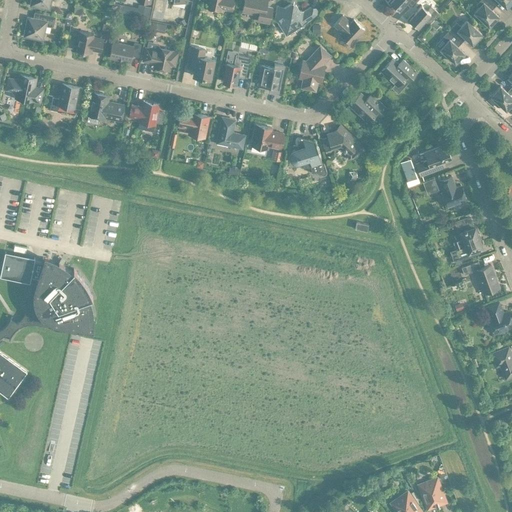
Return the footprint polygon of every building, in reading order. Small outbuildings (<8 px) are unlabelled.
[(30,0),(29,6),(49,10),(50,0),(30,0)] [(207,0),(206,8),(220,11),(221,8),(231,11),(233,0),(207,0)] [(243,0),(242,11),(258,15),(257,21),(269,23),(272,8),(266,6),(267,0),(243,0)] [(383,0),(397,12),(407,1),(411,5),(416,0),(388,0),(387,2),(384,0),(383,0)] [(489,0),(480,0),(483,2),(474,12),(489,26),(498,16),(489,8),(493,4),(489,0)] [(274,21),(277,22),(286,35),(290,35),(303,27),(304,22),(306,22),(310,19),(316,11),(315,9),(309,8),(303,12),(299,11),(295,5),(290,4),(283,9),(277,7),(278,6),(277,6),(274,21)] [(403,17),(402,17),(416,29),(426,19),(430,23),(439,14),(430,6),(426,11),(421,6),(414,13),(413,12),(406,19),(403,17)] [(55,17),(39,13),(38,19),(27,17),(23,36),(42,41),(45,26),(53,27),(55,17)] [(342,15),(333,25),(341,32),(340,34),(352,45),(359,37),(358,36),(364,29),(353,19),(350,23),(342,15)] [(435,20),(431,25),(436,30),(441,25),(435,20)] [(448,30),(459,41),(463,36),(472,44),(481,34),(466,20),(460,26),(456,22),(448,30)] [(455,45),(459,41),(448,30),(441,38),(446,42),(440,49),(455,63),(464,53),(455,45)] [(79,31),(76,42),(78,42),(76,51),(89,53),(89,49),(100,52),(103,39),(92,37),(93,34),(79,31)] [(132,46),(112,42),(109,58),(130,62),(131,55),(138,57),(141,45),(133,43),(132,46)] [(204,49),(191,46),(186,68),(193,70),(192,75),(209,79),(214,59),(203,57),(204,49)] [(302,87),(315,90),(317,81),(320,82),(323,72),(320,72),(322,65),(330,56),(320,46),(306,61),(302,60),(298,77),(304,78),(302,87)] [(173,54),(172,53),(172,50),(158,47),(157,50),(145,48),(142,61),(154,63),(153,67),(168,70),(169,63),(172,63),(173,62),(175,61),(176,59),(176,57),(175,55),(173,54)] [(235,84),(237,76),(245,78),(249,57),(235,54),(233,64),(226,63),(222,81),(235,84)] [(407,82),(416,72),(402,59),(397,64),(392,59),(381,71),(395,84),(391,88),(398,94),(408,82),(407,82)] [(269,87),(268,91),(278,93),(283,65),(274,63),(273,68),(261,65),(257,85),(269,87)] [(16,100),(20,100),(21,99),(31,101),(39,103),(42,91),(35,89),(33,87),(35,78),(20,75),(18,80),(9,78),(6,89),(16,91),(15,98),(16,100)] [(49,110),(57,111),(58,105),(74,109),(78,87),(62,84),(59,99),(52,97),(49,110)] [(511,89),(508,94),(500,86),(490,96),(495,100),(494,102),(494,105),(496,106),(499,107),(501,106),(505,110),(511,103),(511,89)] [(121,121),(124,105),(111,102),(111,103),(107,103),(108,95),(93,92),(90,107),(89,107),(87,115),(103,118),(104,117),(121,121)] [(377,118),(386,108),(370,93),(365,98),(360,93),(349,105),(367,122),(374,114),(377,118)] [(154,124),(155,122),(161,124),(163,112),(157,111),(158,104),(143,101),(141,108),(138,107),(138,106),(131,105),(129,117),(139,119),(139,121),(154,124)] [(188,134),(204,137),(208,116),(197,114),(196,116),(180,113),(178,126),(189,128),(188,134)] [(221,117),(216,143),(241,148),(244,135),(231,133),(234,120),(221,117)] [(271,128),(255,124),(251,145),(267,149),(268,146),(280,148),(283,134),(271,131),(271,128)] [(359,143),(340,125),(337,129),(337,132),(334,133),(334,132),(326,134),(327,138),(321,140),(326,155),(332,153),(331,148),(335,147),(334,146),(340,144),(344,148),(342,150),(344,151),(344,150),(348,154),(347,155),(347,156),(348,155),(348,159),(353,160),(362,151),(357,146),(359,143)] [(295,140),(295,141),(295,142),(295,143),(295,144),(296,144),(296,145),(297,145),(298,145),(297,149),(293,150),(292,151),(291,151),(290,152),(290,153),(289,155),(289,156),(289,157),(289,158),(290,159),(290,161),(291,162),(292,162),(293,163),(295,164),(294,165),(303,167),(303,166),(310,164),(313,173),(324,176),(325,176),(326,175),(326,174),(327,174),(327,173),(324,164),(322,164),(320,160),(321,159),(318,150),(317,150),(314,141),(300,137),(299,137),(298,137),(297,137),(297,138),(296,138),(295,139),(295,140)] [(450,158),(445,144),(424,152),(427,159),(415,164),(420,176),(437,170),(434,163),(450,158)] [(145,153),(152,155),(153,148),(146,147),(145,153)] [(446,207),(466,200),(461,185),(455,187),(451,176),(439,180),(443,192),(440,193),(446,207)] [(459,260),(478,252),(477,249),(482,247),(474,227),(466,230),(466,229),(464,230),(460,220),(455,222),(458,231),(459,230),(462,238),(455,241),(458,248),(455,250),(459,260)] [(368,224),(356,222),(354,229),(366,231),(368,224)] [(34,258),(33,259),(5,253),(5,252),(3,258),(0,273),(0,276),(29,282),(29,283),(30,277),(37,278),(43,262),(34,261),(34,258)] [(9,338),(8,340),(9,340),(10,337),(13,333),(15,330),(19,327),(21,326),(24,324),(28,324),(33,323),(37,324),(60,329),(61,325),(88,328),(88,327),(88,314),(91,313),(91,314),(92,314),(92,313),(88,298),(91,297),(91,298),(92,298),(88,289),(81,278),(73,269),(72,269),(73,270),(71,272),(69,270),(58,262),(58,263),(57,266),(53,263),(43,260),(35,286),(32,285),(27,308),(26,310),(25,314),(22,318),(20,321),(16,323),(10,320),(11,318),(11,316),(9,319),(7,323),(5,326),(1,329),(0,330),(0,392),(7,398),(26,372),(0,352),(0,337),(5,334),(10,336),(9,338)] [(483,293),(499,287),(490,265),(480,268),(478,261),(461,267),(463,275),(474,271),(483,293)] [(493,333),(511,326),(511,322),(508,312),(501,314),(500,311),(501,311),(498,302),(486,307),(490,318),(488,319),(491,325),(490,327),(491,331),(493,332),(493,333)] [(505,379),(511,376),(511,358),(508,347),(491,353),(495,363),(499,362),(505,379)] [(436,478),(418,485),(427,509),(446,502),(436,478)] [(421,511),(407,491),(390,503),(396,511),(421,511)]
